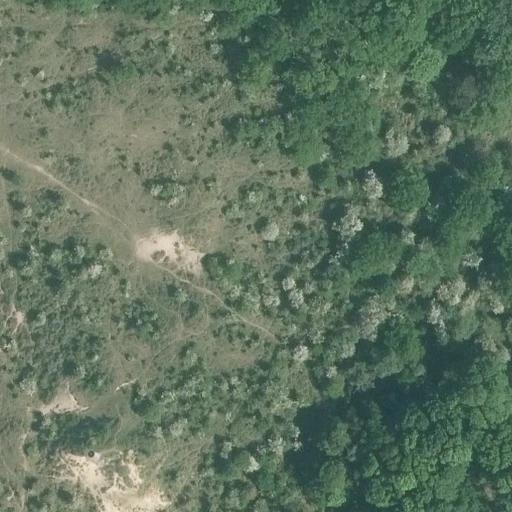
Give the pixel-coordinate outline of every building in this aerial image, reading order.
[(347,345),(341,351),(347,356),(352,351),(353,351),(353,350),(354,350),(354,349),(355,349),(353,347),(352,348),(351,349),(347,345)] [(367,364),(356,353),(350,359),(361,370),(367,364)] [(307,511),(342,368),(356,383),(365,375),(347,356),(344,359),(340,355),(303,511),(307,511)] [(377,363),(371,357),(365,363),(371,368),(377,363)] [(388,385),(394,379),(388,373),(382,379),(388,385)] [(391,400),(397,394),(386,383),(381,389),(391,400)] [(380,405),(489,511),(495,511),(389,408),(394,403),(385,394),(376,385),(367,394),(380,405)] [(394,403),(400,409),(405,403),(401,399),(402,399),(402,398),(403,398),(403,397),(402,396),(401,396),(401,397),(400,397),(400,398),(399,398),(394,403)] [(104,447),(96,453),(94,450),(90,449),(87,451),(87,455),(94,465),(101,460),(99,458),(108,452),(104,447)]
